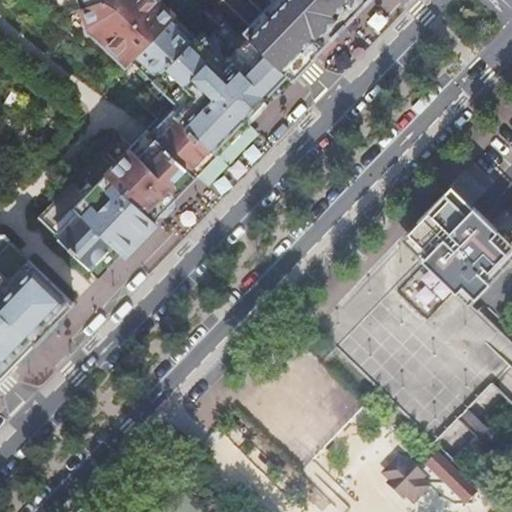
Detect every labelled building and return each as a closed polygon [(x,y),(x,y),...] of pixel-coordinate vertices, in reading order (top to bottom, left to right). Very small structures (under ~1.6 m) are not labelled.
[(78,0),(89,25),(96,22),(102,29),(95,36),(125,66),(132,59),(140,66),(152,78),(154,79),(137,97),(146,105),(158,117),(146,129),(135,140),(130,145),(118,133),(38,216),(58,235),(99,275),(172,199),(179,192),(183,188),(194,177),(217,153),(216,152),(247,120),(245,118),(267,95),(270,97),(291,75),(244,29),(238,35),(224,21),(221,24),(203,43),(196,36),(195,37),(173,16),(175,14),(160,0),(78,0)] [(244,29),(291,75),(292,76),(293,74),(306,62),(312,55),(365,0),(271,0),(272,0),(264,8),(258,14),(245,28),(244,29)] [(89,25),(85,27),(95,36),(102,29),(96,22),(89,25)] [(146,84),(152,78),(140,66),(133,72),(146,84)] [(448,193),(454,186),(452,184),(446,191),(418,219),(419,221),(409,232),(431,210),(448,193)] [(474,206),(454,186),(448,193),(431,210),(409,232),(429,251),(423,258),(457,291),(463,284),(475,296),(490,281),(483,274),(506,250),(492,236),(498,229),(474,206)] [(511,244),(511,242),(498,229),(492,236),(506,250),(511,244)] [(409,232),(403,239),(423,258),(429,251),(409,232)] [(0,376),(11,366),(44,332),(70,305),(26,261),(7,243),(0,250),(0,376)] [(463,284),(457,291),(462,296),(469,303),(472,299),(475,296),(463,284)] [(406,464),(399,458),(385,472),(392,480),(389,483),(403,496),(406,493),(413,500),(428,486),(420,478),(423,475),(408,462),(406,464)]
